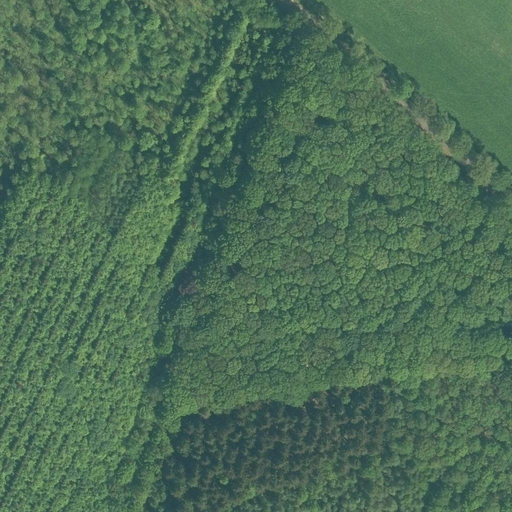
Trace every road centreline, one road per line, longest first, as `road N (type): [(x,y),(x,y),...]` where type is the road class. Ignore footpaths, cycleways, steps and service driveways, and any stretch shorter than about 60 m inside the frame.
road 1 (track): [(116,511),(303,15)]
road 2 (unclassified): [(285,0),(511,202)]
